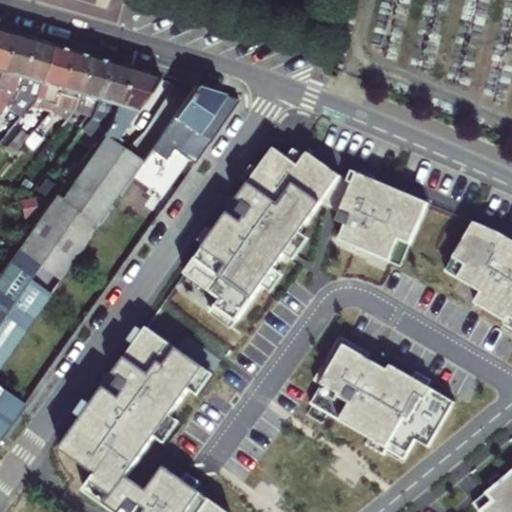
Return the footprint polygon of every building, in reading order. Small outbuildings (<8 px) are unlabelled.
[(0,74),(11,32),(0,28),(0,74)] [(32,38),(11,32),(0,74),(0,85),(17,91),(32,38)] [(35,96),(50,43),(32,38),(17,91),(35,96)] [(35,96),(53,101),(68,48),(50,43),(35,96)] [(68,48),(53,101),(73,106),(88,54),(68,48)] [(88,54),(73,106),(93,112),(108,60),(88,54)] [(113,117),(128,65),(108,60),(93,112),(113,117)] [(158,74),(128,65),(113,117),(111,123),(102,135),(112,142),(158,74)] [(193,84),(148,149),(163,159),(186,128),(208,142),(237,100),(193,84)] [(112,142),(102,135),(49,204),(65,210),(112,142)] [(140,161),(112,142),(65,210),(49,204),(14,254),(0,273),(0,359),(21,329),(140,161)] [(299,165),(275,148),(240,198),(230,199),(230,213),(187,274),(223,299),(218,306),(240,322),(288,252),(324,200),(335,208),(342,212),(338,220),(347,224),(340,241),(391,262),(400,240),(412,244),(429,202),(352,171),(349,181),(308,152),(299,165)] [(511,238),(498,230),(472,221),(444,271),(476,290),(479,291),(473,302),(505,321),(508,316),(511,318),(511,238)] [(105,388),(61,450),(97,476),(92,482),(113,497),(106,507),(113,511),(226,511),(165,468),(148,492),(144,489),(128,477),(205,369),(172,345),(147,328),(116,373),(106,375),(105,388)] [(315,381),(322,385),(311,404),(370,439),(388,449),(391,443),(409,453),(417,440),(430,448),(456,403),(391,366),(388,371),(371,361),(368,359),(371,354),(341,336),(315,381)] [(0,434),(23,401),(1,387),(0,386),(0,434)] [(499,483),(474,504),(480,511),(511,511),(511,475),(501,484),(499,483)]
